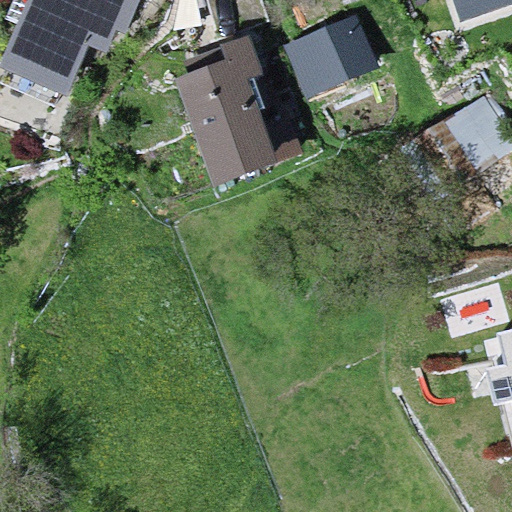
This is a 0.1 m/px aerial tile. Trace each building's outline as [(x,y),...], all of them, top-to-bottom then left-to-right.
[(129,0),(20,0),(0,47),(0,80),(53,103),(77,45),(108,54),(129,0)] [(511,0),(446,0),(460,39),(511,20),(511,0)] [(290,48),(313,101),(387,69),(365,17),(290,48)] [(168,73),(212,204),(307,165),(289,121),(265,128),(255,98),(265,94),(247,44),(168,73)] [(511,160),(511,139),(482,97),(398,157),(439,215),(511,160)] [(511,319),(478,327),(485,367),(469,371),(486,445),(504,439),(511,474),(511,319)]
